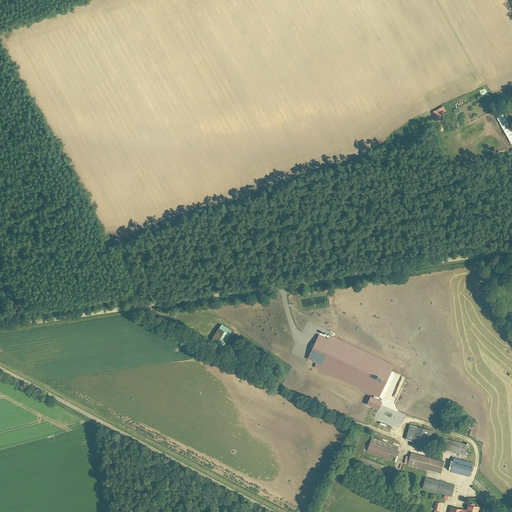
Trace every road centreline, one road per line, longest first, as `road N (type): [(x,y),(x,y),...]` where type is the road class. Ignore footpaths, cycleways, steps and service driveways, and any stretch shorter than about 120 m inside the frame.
road 1 (unclassified): [(0,327),(511,251)]
road 2 (unclassified): [(271,511),(0,366)]
road 3 (track): [(137,307),(399,437)]
